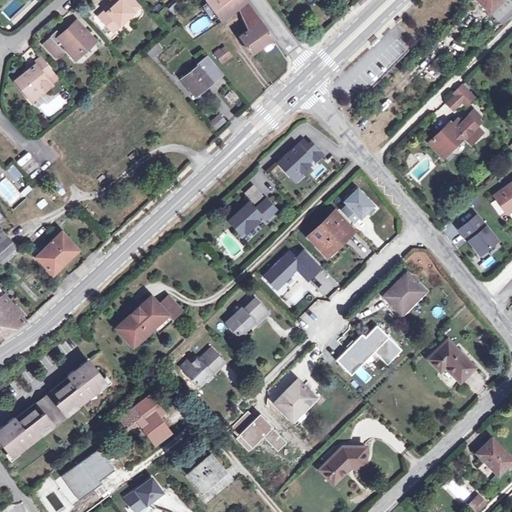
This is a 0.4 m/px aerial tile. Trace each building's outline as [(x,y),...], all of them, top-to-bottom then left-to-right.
[(112,0),(114,2),(115,3),(100,18),(112,31),(133,11),(128,6),(134,0),(133,0),(112,0)] [(128,6),(133,11),(139,6),(134,0),(128,6)] [(207,0),(220,18),(242,0),(207,0)] [(342,6),(346,10),(353,4),(349,0),(342,6)] [(477,0),(489,12),(501,0),(477,0)] [(511,0),(501,0),(489,12),(501,23),(511,12),(511,0)] [(100,18),(115,3),(114,2),(98,16),(100,18)] [(203,6),(210,17),(215,13),(208,2),(203,6)] [(249,30),(240,36),(251,52),(272,38),(249,5),(241,10),(246,25),(249,30)] [(95,40),(76,20),(58,38),(66,46),(65,47),(80,54),(95,40)] [(151,58),(161,50),(155,42),(144,51),(151,58)] [(221,62),(230,55),(224,47),(220,50),(219,48),(214,52),(221,62)] [(35,64),(25,72),(15,80),(31,101),(52,84),(46,77),(52,73),(40,57),(33,63),(35,64)] [(193,93),(211,80),(221,71),(208,57),(199,64),(181,78),(193,93)] [(35,64),(33,63),(24,70),(25,72),(35,64)] [(462,100),(465,104),(473,96),(462,85),(454,92),(456,94),(462,100)] [(447,102),(453,109),(462,100),(456,94),(447,102)] [(465,113),(459,120),(457,118),(451,124),(463,136),(470,144),(485,129),(479,123),(482,120),(479,117),(483,114),(476,107),(470,114),(467,111),(465,113)] [(215,128),(224,120),(219,115),(210,122),(215,128)] [(443,156),(463,136),(451,124),(449,122),(429,142),(443,156)] [(312,158),(315,161),(322,155),(318,150),(310,158),(303,151),(309,145),(303,139),(278,163),(291,177),(299,170),(300,171),(309,163),(308,162),(312,158)] [(315,152),(309,145),(303,151),(310,158),(315,152)] [(13,164),(5,170),(15,182),(23,175),(13,164)] [(291,177),(295,181),(303,174),(299,170),(291,177)] [(31,188),(28,185),(19,192),(6,176),(0,180),(0,195),(9,206),(31,188)] [(511,181),(493,195),(505,211),(511,205),(511,181)] [(340,207),(334,212),(341,219),(350,228),(374,207),(359,191),(348,201),(352,204),(344,212),(340,207)] [(228,219),(235,226),(239,223),(243,228),(245,230),(257,219),(255,216),(259,213),(264,218),(276,207),(267,197),(255,207),(248,200),(228,219)] [(104,221),(88,205),(84,209),(100,225),(104,221)] [(341,219),(334,212),(334,211),(307,235),(323,252),(331,244),(335,248),(352,231),(350,228),(341,219)] [(476,215),(459,228),(479,253),(496,240),(476,215)] [(443,230),(454,241),(462,232),(451,222),(443,230)] [(0,230),(0,248),(8,259),(18,250),(1,230),(0,230)] [(61,232),(49,243),(46,239),(42,243),(45,247),(36,256),(53,273),(77,249),(61,232)] [(120,235),(117,233),(111,238),(114,241),(120,235)] [(331,244),(323,252),(326,255),(335,248),(331,244)] [(0,265),(8,259),(0,248),(0,265)] [(291,253),(267,275),(278,286),(297,268),(309,281),(321,270),(304,252),(296,259),(291,253)] [(486,267),(495,261),(491,256),(482,262),(486,267)] [(413,288),(417,284),(406,272),(383,295),(400,313),(419,294),(413,288)] [(423,290),(417,284),(413,288),(419,294),(423,290)] [(0,335),(26,322),(4,294),(0,297),(0,335)] [(132,313),(122,322),(137,338),(151,326),(166,313),(168,316),(177,309),(178,307),(167,296),(158,304),(151,296),(138,307),(137,305),(130,311),(132,313)] [(241,308),(226,323),(240,337),(248,328),(248,327),(254,322),(257,324),(268,313),(255,299),(243,310),(241,308)] [(179,312),(177,309),(168,316),(171,319),(179,312)] [(171,319),(168,316),(166,313),(151,326),(137,338),(122,322),(117,327),(135,347),(155,329),(158,333),(172,320),(171,319)] [(452,353),(456,349),(447,339),(443,344),(452,353)] [(452,353),(443,344),(428,358),(440,370),(445,366),(459,381),(474,366),(456,349),(452,353)] [(191,364),(185,371),(200,386),(224,362),(211,348),(200,360),(198,358),(191,364)] [(181,367),(185,371),(191,364),(188,360),(181,367)] [(86,361),(78,367),(80,368),(74,373),(72,371),(67,376),(68,377),(48,392),(67,416),(79,407),(75,402),(87,393),(91,390),(92,392),(99,387),(98,385),(102,381),(101,379),(86,361)] [(102,381),(98,385),(99,387),(101,389),(110,382),(105,376),(101,379),(102,381)] [(304,395),(308,390),(297,379),(274,402),(291,420),(311,401),(304,395)] [(314,397),(308,390),(304,395),(311,401),(314,397)] [(48,392),(35,403),(53,427),(67,416),(48,392)] [(157,412),(162,408),(151,393),(119,419),(129,433),(138,427),(140,425),(143,428),(146,433),(154,444),(171,431),(160,416),(157,412)] [(53,427),(35,403),(14,419),(3,428),(1,427),(0,427),(0,448),(4,445),(8,451),(10,453),(15,450),(16,451),(23,446),(22,444),(26,440),(27,442),(39,434),(41,436),(53,427)] [(166,412),(162,408),(157,412),(160,416),(166,412)] [(3,428),(14,419),(13,417),(7,422),(1,427),(3,428)] [(142,436),(146,433),(143,428),(140,425),(138,427),(141,430),(139,431),(142,436)] [(484,461),(485,460),(499,474),(511,460),(511,458),(491,437),(475,453),(484,461)] [(342,446),(324,464),(330,470),(326,475),(333,482),(346,470),(345,469),(349,465),(350,466),(355,466),(355,462),(365,462),(365,447),(342,446)] [(18,453),(16,451),(15,450),(10,453),(8,451),(5,454),(9,460),(18,453)] [(97,450),(59,478),(65,485),(69,482),(75,491),(71,494),(77,501),(100,484),(98,482),(112,471),(97,450)] [(212,477),(222,468),(210,454),(188,473),(202,490),(214,480),(212,477)] [(319,468),(326,475),(330,470),(324,464),(319,468)] [(225,471),(222,468),(212,477),(214,480),(225,471)] [(151,477),(124,497),(135,511),(161,492),(151,477)] [(171,498),(175,494),(170,488),(165,491),(171,498)] [(175,494),(171,498),(175,502),(179,499),(175,494)] [(478,497),(469,505),(475,511),(476,511),(485,504),(478,497)]
